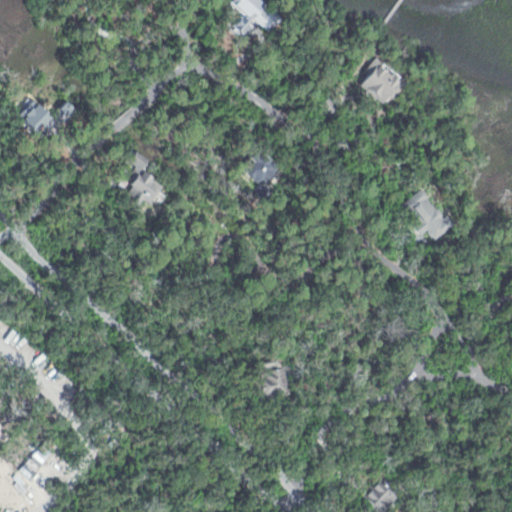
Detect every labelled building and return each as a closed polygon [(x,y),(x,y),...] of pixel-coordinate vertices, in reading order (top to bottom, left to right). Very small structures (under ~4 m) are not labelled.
[(368,58),(403,82),(385,107),(350,84),(368,58)] [(254,146),(274,164),(254,186),(234,168),(254,146)] [(128,150),(141,159),(136,170),(158,183),(156,191),(165,194),(157,208),(148,203),(143,212),(98,181),(102,174),(116,183),(129,164),(121,159),(128,150)] [(390,202),(414,185),(443,227),(420,243),(390,202)] [(241,368),(274,362),(281,394),(248,401),(241,368)] [(378,472),(397,488),(376,511),(370,511),(355,498),(378,472)]
